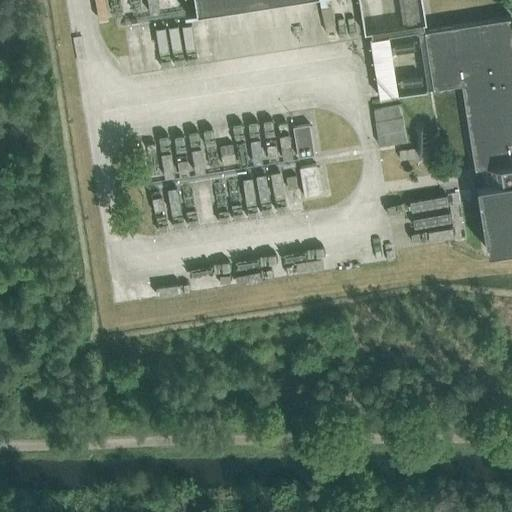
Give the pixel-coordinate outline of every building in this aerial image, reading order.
[(187,0),(189,8),(187,9),(187,11),(255,0),(187,0)] [(511,17),(511,15),(425,29),(425,23),(427,22),(423,0),(360,0),(366,32),(372,31),(373,36),(371,36),(381,97),(428,90),(428,87),(434,87),(462,83),(476,168),(479,168),(482,184),(478,184),(489,250),(511,246),(511,17)] [(402,104),(374,108),(376,120),(404,116),(402,104)] [(404,116),(376,120),(378,132),(406,128),(404,116)] [(300,156),(302,155),(315,153),(310,123),(295,126),(300,156)] [(380,144),(408,140),(406,128),(378,132),(380,144)] [(317,163),(301,166),(306,196),(322,193),(317,163)] [(450,495),(446,504),(446,508),(466,507),(465,503),(460,495),(450,495)]
